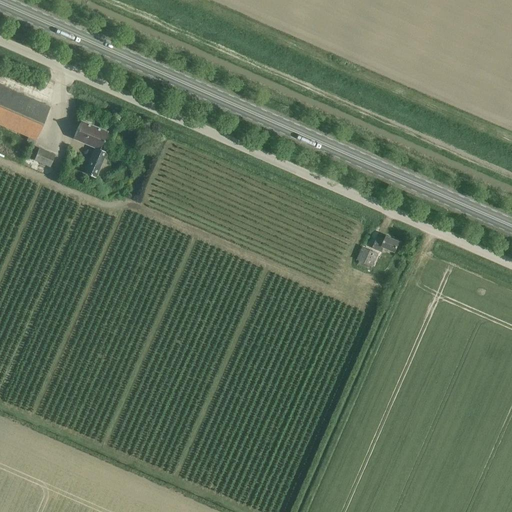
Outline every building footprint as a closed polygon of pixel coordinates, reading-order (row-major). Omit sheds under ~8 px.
[(0,124),(28,137),(26,141),(34,145),(36,140),(46,116),(50,107),(0,85),(0,124)] [(100,149),(103,141),(107,132),(81,121),(73,139),(95,148),(84,173),(95,178),(106,152),(100,149)] [(47,166),(50,168),(50,167),(54,168),(57,160),(53,159),(55,154),(38,148),(34,161),(26,158),(24,164),(45,171),(47,166)] [(395,252),(396,251),(400,242),(386,236),(384,240),(377,237),(373,248),(382,252),(384,247),(395,252)] [(370,270),(378,254),(365,248),(357,264),(370,270)]
